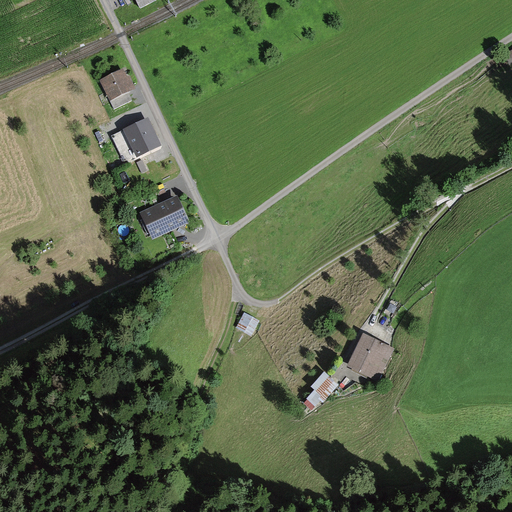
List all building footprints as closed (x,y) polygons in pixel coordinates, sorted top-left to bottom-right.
[(131,0),(139,13),(164,0),(131,0)] [(123,72),(101,83),(116,112),(135,102),(131,94),(134,93),(123,72)] [(151,122),(126,134),(139,160),(164,148),(151,122)] [(175,200),(140,216),(151,241),(187,225),(175,200)] [(267,323),(247,315),(241,330),(260,338),(267,323)] [(400,351),(360,336),(348,369),(388,384),(400,351)] [(343,389),(327,376),(317,389),(320,392),(311,402),(321,410),(327,403),(330,405),(343,389)]
